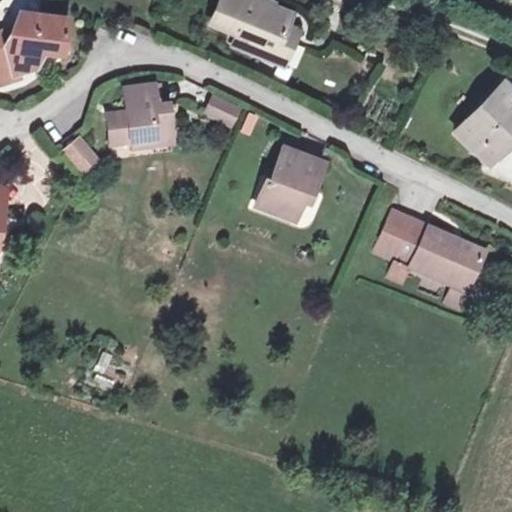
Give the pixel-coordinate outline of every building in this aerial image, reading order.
[(255,0),(221,0),(212,24),(239,35),(235,45),(283,64),(292,42),(281,38),(286,26),(290,14),(255,0)] [(0,85),(22,78),(20,73),(35,69),(42,53),(62,55),(66,19),(18,14),(12,29),(0,33),(0,85)] [(286,26),(281,38),(292,42),(297,31),(286,26)] [(487,163),(494,156),(498,159),(510,147),(506,143),(511,137),(511,93),(502,84),(456,133),(487,163)] [(152,85),(122,89),(126,117),(108,120),(111,143),(129,141),(130,148),(154,145),(153,133),(173,130),(170,104),(155,106),(152,85)] [(213,97),(205,113),(231,125),(238,109),(213,97)] [(254,117),(247,114),(240,130),(247,133),(254,117)] [(173,130),(153,133),(154,145),(175,142),(173,130)] [(510,147),(498,159),(501,163),(511,151),(511,137),(506,143),(510,147)] [(79,140),(66,151),(85,176),(98,165),(79,140)] [(256,206),(296,221),(308,188),(313,190),(323,164),(282,149),(269,183),(265,182),(256,206)] [(395,261),(413,220),(394,212),(376,253),(395,261)] [(395,261),(410,267),(452,286),(467,292),(482,258),(451,244),(454,238),(413,220),(395,261)] [(454,238),(451,244),(482,258),(484,252),(454,238)] [(410,267),(395,261),(388,277),(403,284),(410,267)] [(467,292),(452,286),(445,302),(459,309),(467,292)]
